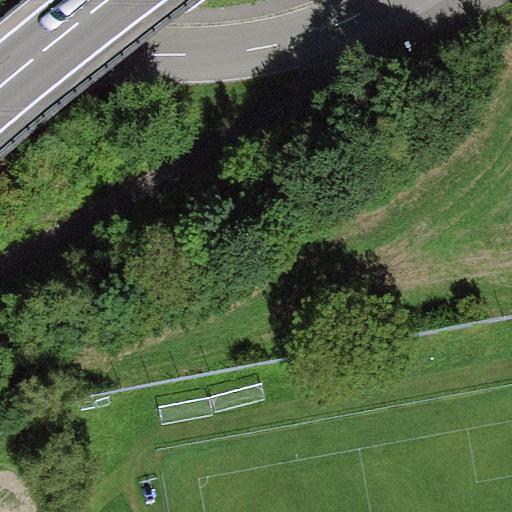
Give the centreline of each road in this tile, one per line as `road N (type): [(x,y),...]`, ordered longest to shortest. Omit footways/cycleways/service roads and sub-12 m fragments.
road 1 (unclassified): [(387,0),(282,44),(0,56)]
road 2 (primary): [(0,85),(104,0)]
